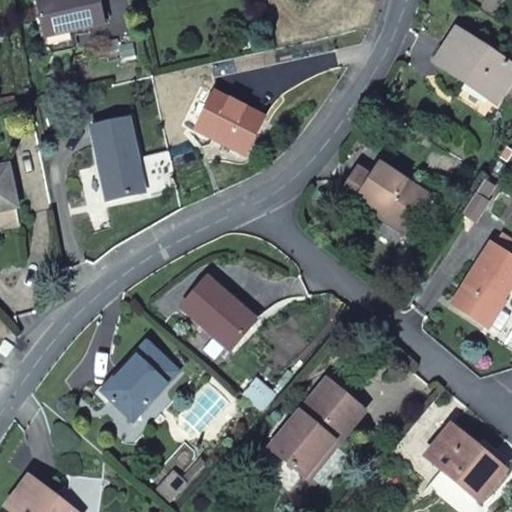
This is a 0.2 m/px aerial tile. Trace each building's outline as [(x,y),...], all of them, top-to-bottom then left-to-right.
[(99,0),(35,0),(44,37),(105,23),(99,0)] [(511,77),(511,65),(456,29),(434,63),(496,103),(511,77)] [(262,117),(214,92),(194,129),(244,154),(262,117)] [(99,164),(107,200),(146,192),(130,118),(90,127),(99,164)] [(99,201),(107,200),(99,164),(92,166),(99,201)] [(8,165),(0,166),(0,210),(17,207),(8,165)] [(427,196),(379,165),(370,177),(357,169),(341,193),(355,202),(359,198),(405,227),(427,196)] [(511,284),(511,258),(491,244),(453,303),(486,324),(487,322),(497,307),(511,284)] [(254,320),(207,278),(182,306),(230,348),(254,320)] [(487,322),(500,330),(510,315),(497,307),(487,322)] [(12,346),(3,339),(0,343),(0,352),(5,356),(12,346)] [(123,372),(103,393),(132,420),(177,372),(146,342),(120,370),(123,372)] [(364,410),(327,379),(269,447),(304,476),(332,442),(335,445),(364,410)] [(505,470),(450,425),(425,456),(480,501),(505,470)] [(198,463),(181,482),(186,486),(203,468),(198,463)] [(186,486),(181,482),(173,475),(155,495),(167,506),(186,486)] [(75,511),(29,476),(7,506),(13,511),(75,511)]
